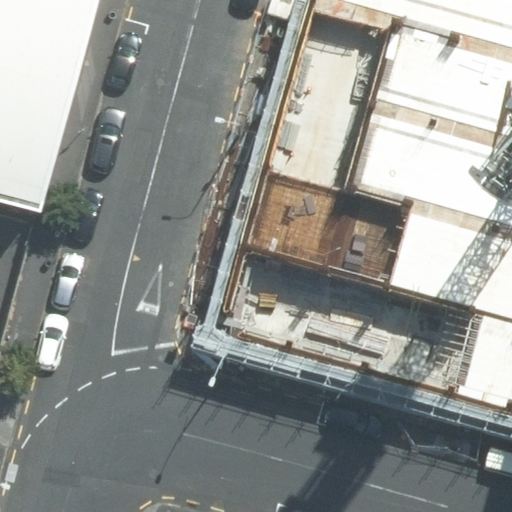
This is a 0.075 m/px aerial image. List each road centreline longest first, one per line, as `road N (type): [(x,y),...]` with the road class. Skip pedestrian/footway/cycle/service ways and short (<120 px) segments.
road 1 (residential): [(115,440),(111,354),(119,305),(197,0)]
road 2 (residential): [(461,511),(189,434),(115,440)]
